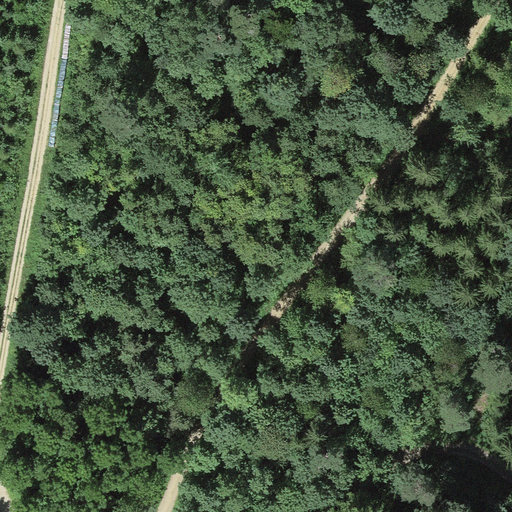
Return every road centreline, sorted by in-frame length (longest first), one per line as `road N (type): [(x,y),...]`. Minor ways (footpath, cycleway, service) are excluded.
road 1 (track): [(163,511),(206,409),(429,109),(491,0)]
road 2 (track): [(59,0),(0,353)]
road 3 (track): [(348,511),(408,471),(450,461),(485,469),(511,489)]
